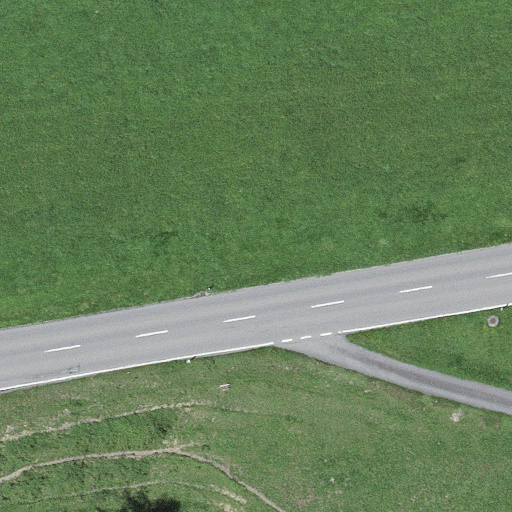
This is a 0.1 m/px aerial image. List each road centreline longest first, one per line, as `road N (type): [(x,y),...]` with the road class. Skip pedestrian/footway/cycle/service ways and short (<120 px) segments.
road 1 (secondary): [(511,275),(0,360)]
road 2 (track): [(511,412),(242,321)]
